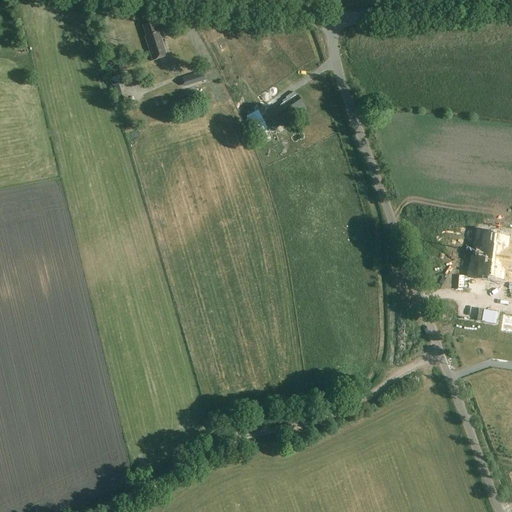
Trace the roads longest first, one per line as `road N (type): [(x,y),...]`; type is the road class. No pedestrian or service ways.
road 1 (unclassified): [(499,511),(342,87),(329,18)]
road 2 (track): [(100,511),(226,439),(328,419),(440,353)]
road 3 (tertiary): [(511,4),(329,18)]
road 4 (tertiary): [(329,18),(176,0)]
